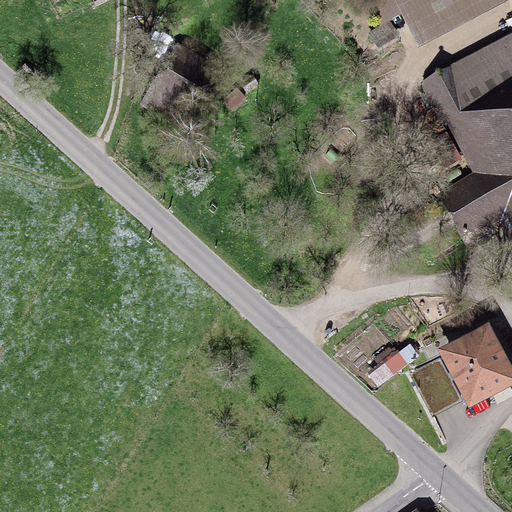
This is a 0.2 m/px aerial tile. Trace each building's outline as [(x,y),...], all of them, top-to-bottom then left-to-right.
[(398,0),(412,26),(417,35),(483,0),(398,0)] [(370,34),(378,47),(396,37),(388,23),(370,34)] [(456,109),(493,175),(444,198),(469,246),(492,233),(487,224),(511,211),(511,212),(511,41),(425,87),(441,117),(456,109)] [(184,130),(220,72),(186,50),(149,110),(184,130)] [(511,384),(499,362),(511,356),(497,330),(484,337),(481,331),(457,343),(460,349),(446,356),(472,404),(511,384)] [(419,391),(448,376),(440,359),(411,374),(419,391)]
